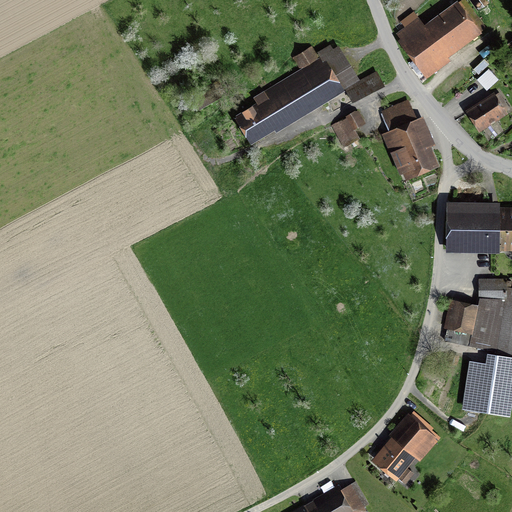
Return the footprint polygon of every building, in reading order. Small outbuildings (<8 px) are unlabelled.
[(401,42),(422,69),(481,25),(465,2),(427,30),(419,19),(398,34),(403,40),(401,42)] [(316,57),(310,47),(294,57),(300,67),(316,57)] [(355,81),(336,49),(265,92),(271,101),(262,107),(258,100),(237,113),(252,138),(289,115),(292,121),(298,118),(294,112),(337,86),(339,90),(355,81)] [(477,79),(487,90),(498,80),(489,69),(477,79)] [(376,72),(346,90),(353,101),(383,84),(376,72)] [(217,87),(195,99),(201,108),(222,96),(217,87)] [(503,102),(499,104),(493,95),(468,111),(480,129),(504,113),(503,111),(508,108),(503,102)] [(409,176),(434,165),(408,103),(385,113),(393,132),(384,136),(391,153),(398,150),(409,176)] [(355,137),(364,133),(360,123),(351,127),(355,137)] [(448,249),(460,249),(460,243),(511,244),(511,214),(489,215),(489,211),(448,211),(448,249)] [(495,365),(506,367),(507,356),(511,356),(511,287),(510,287),(511,281),(506,280),(481,280),(481,299),(479,307),(476,306),(475,311),(451,305),(447,325),(448,326),(445,340),(498,351),(495,365)] [(509,416),(511,396),(511,376),(473,370),(467,410),(509,416)] [(410,452),(420,460),(439,437),(431,430),(428,433),(415,421),(392,448),(390,446),(378,459),(398,476),(405,467),(400,463),(410,452)] [(351,511),(340,493),(308,511),(305,505),(293,511),(351,511)]
